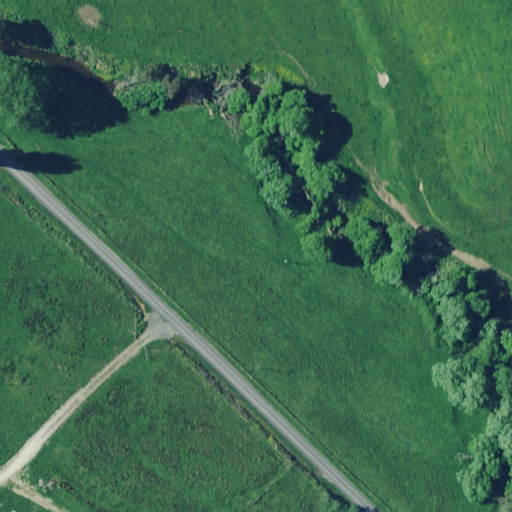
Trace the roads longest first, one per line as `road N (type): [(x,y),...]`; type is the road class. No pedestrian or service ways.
road 1 (unclassified): [(0,153),(374,511)]
road 2 (track): [(0,473),(169,313)]
